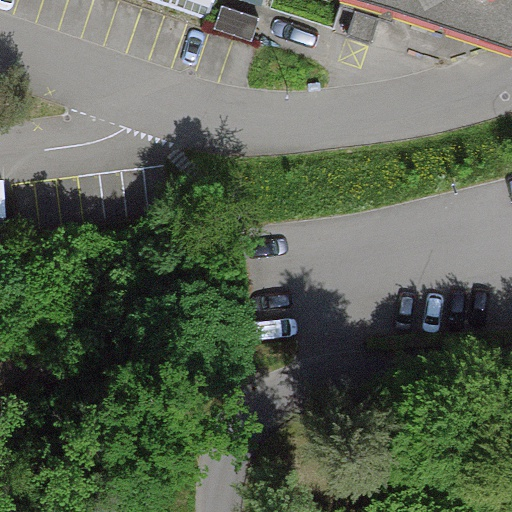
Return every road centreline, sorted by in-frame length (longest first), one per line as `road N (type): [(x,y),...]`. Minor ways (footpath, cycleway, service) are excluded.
road 1 (residential): [(511,364),(364,367),(297,378),(261,395),(236,419),(224,453),(222,511)]
road 2 (track): [(125,376),(297,378)]
